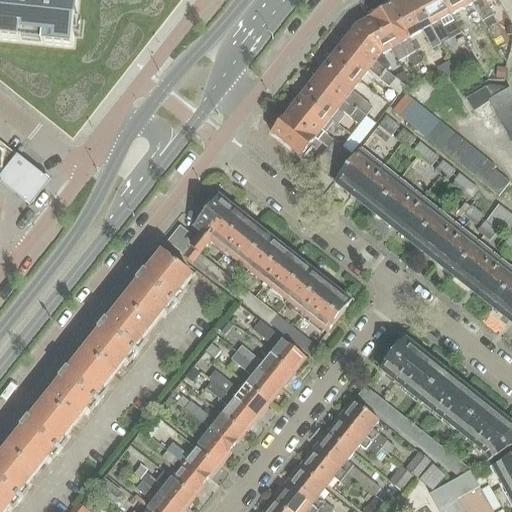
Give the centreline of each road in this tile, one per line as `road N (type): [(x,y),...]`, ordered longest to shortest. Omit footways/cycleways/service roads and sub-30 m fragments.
road 1 (residential): [(0,420),(216,145)]
road 2 (residential): [(225,511),(400,290)]
road 3 (primary): [(0,368),(145,182)]
road 4 (residential): [(400,290),(216,145)]
road 5 (primary): [(122,144),(91,210),(0,330)]
road 6 (primary): [(243,0),(132,130)]
road 7 (residential): [(204,0),(105,133)]
road 8 (residential): [(511,380),(400,290)]
road 9 (residential): [(85,172),(0,277)]
road 10 (residential): [(248,104),(333,0)]
road 11 (primary): [(145,182),(222,85)]
